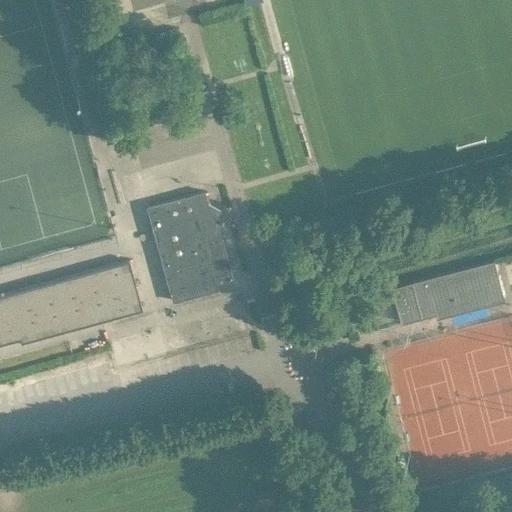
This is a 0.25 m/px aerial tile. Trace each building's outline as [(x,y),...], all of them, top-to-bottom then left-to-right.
[(131,70),(134,82),(157,76),(159,76),(156,64),(131,70)] [(150,85),(138,88),(142,112),(154,110),(150,85)] [(189,192),(144,204),(169,298),(214,286),(212,280),(225,277),(228,272),(211,210),(206,207),(201,189),(189,192)] [(16,339),(139,306),(125,257),(0,289),(0,339),(15,335),(16,339)] [(492,257),(389,284),(392,293),(399,319),(399,320),(419,315),(432,311),(434,316),(449,312),(448,307),(490,296),(501,293),(496,272),(492,257)] [(247,313),(254,311),(252,304),(245,306),(247,313)]
